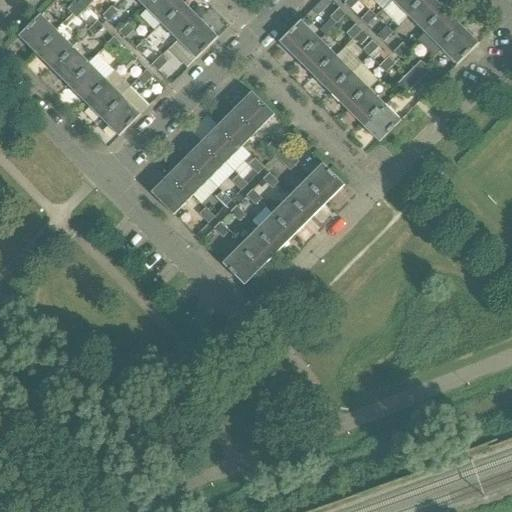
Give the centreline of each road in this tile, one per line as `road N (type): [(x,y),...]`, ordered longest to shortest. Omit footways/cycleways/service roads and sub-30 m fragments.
road 1 (residential): [(110,183),(288,0)]
road 2 (residential): [(243,317),(110,183)]
road 3 (residential): [(110,183),(0,75)]
